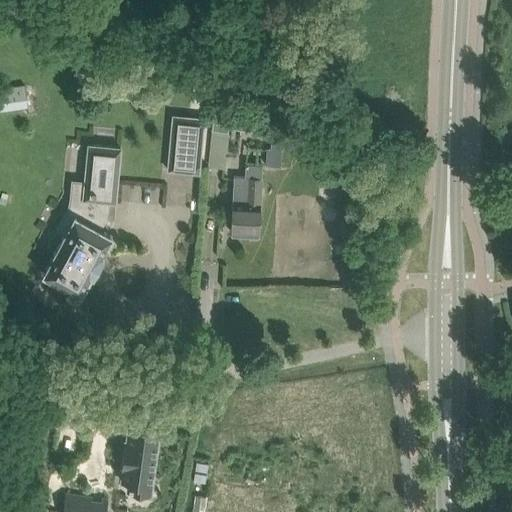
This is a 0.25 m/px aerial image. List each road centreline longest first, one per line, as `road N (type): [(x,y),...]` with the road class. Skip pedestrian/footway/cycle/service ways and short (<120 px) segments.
road 1 (residential): [(437,335),(145,391),(5,376)]
road 2 (secondary): [(449,237),(457,0)]
